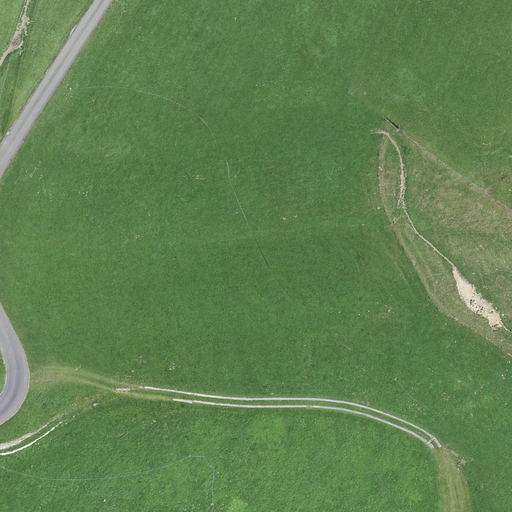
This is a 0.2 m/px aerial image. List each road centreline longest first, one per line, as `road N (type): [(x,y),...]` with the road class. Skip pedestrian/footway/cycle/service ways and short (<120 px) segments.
road 1 (track): [(478,511),(450,463),(409,427),(343,405),(233,406),(103,393),(0,450)]
road 2 (track): [(104,0),(0,163)]
